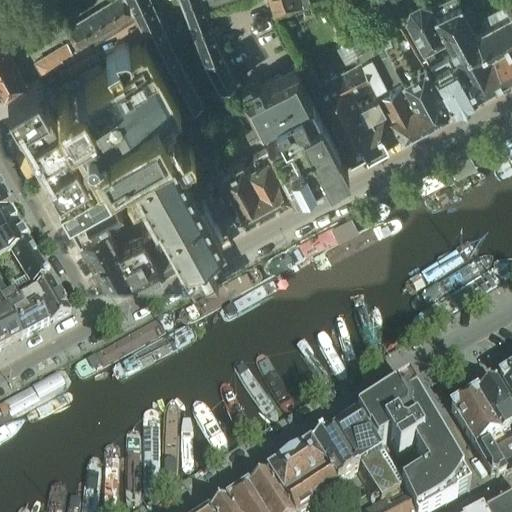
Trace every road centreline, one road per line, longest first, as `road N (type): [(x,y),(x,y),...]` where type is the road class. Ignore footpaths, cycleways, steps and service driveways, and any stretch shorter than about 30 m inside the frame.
road 1 (tertiary): [(511,102),(102,322)]
road 2 (residential): [(188,511),(408,369)]
road 3 (residential): [(102,322),(0,144)]
road 4 (residential): [(489,500),(408,369)]
